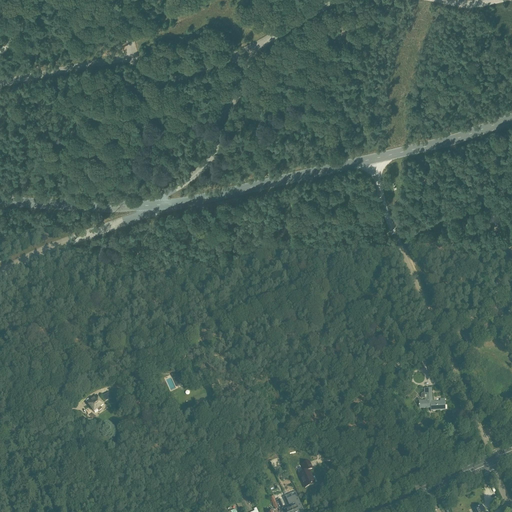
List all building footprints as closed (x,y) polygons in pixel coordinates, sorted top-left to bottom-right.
[(490,236),(489,242),(491,242),(490,243),(496,244),(497,237),(490,236)] [(511,261),(505,259),(503,267),(511,269),(511,266),(511,261)] [(493,285),(493,287),(492,287),(493,293),(500,292),(499,284),(493,285)] [(493,318),(492,320),(491,319),(490,325),(497,326),(499,319),(493,318)] [(484,329),(482,321),(476,323),(477,325),(475,325),(477,331),(484,329)] [(468,328),(461,332),(467,344),(474,340),(468,328)] [(500,335),(505,338),(505,337),(506,338),(508,335),(507,334),(509,331),(504,328),(500,335)] [(154,362),(142,367),(142,369),(143,369),(144,372),(145,374),(157,368),(154,362)] [(433,367),(428,370),(431,377),(437,374),(433,367)] [(177,372),(171,375),(176,385),(182,383),(177,372)] [(427,401),(419,401),(419,409),(427,409),(427,405),(430,405),(430,403),(429,403),(429,401),(432,401),(431,389),(424,389),(424,393),(422,393),(421,395),(421,398),(422,398),(424,399),(425,399),(427,399),(427,401)] [(101,409),(101,408),(103,406),(96,396),(87,403),(94,413),(97,410),(99,411),(101,409)] [(430,405),(427,405),(427,409),(430,409),(430,412),(445,411),(444,399),(440,400),(440,402),(434,402),(434,401),(432,401),(429,401),(429,403),(430,403),(430,405)] [(305,472),(299,475),(305,489),(315,484),(311,476),(311,477),(309,474),(310,473),(309,471),(312,469),(309,462),(302,465),(305,472)] [(295,492),(285,496),(289,506),(291,511),(301,511),(304,511),(295,492)] [(273,497),(270,498),(275,510),(278,508),(276,502),(275,502),(273,497)] [(280,500),(275,502),(276,502),(278,508),(279,511),(284,511),(286,511),(285,511),(291,511),(289,506),(283,508),(280,501),(280,500)]
